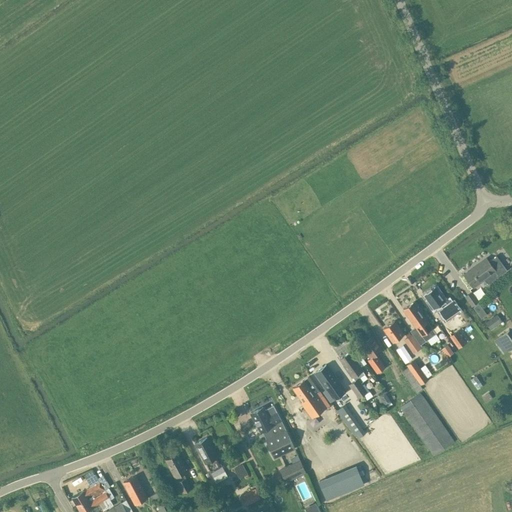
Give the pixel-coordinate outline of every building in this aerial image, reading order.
[(468,280),(473,287),(485,278),(488,283),(499,276),(507,270),(497,255),(488,262),(486,258),(478,264),(478,265),(466,274),(470,279),(468,280)] [(445,300),(435,287),(424,295),(434,308),(436,307),(445,319),(458,310),(449,297),(445,300)] [(479,301),(472,291),(464,296),(472,306),(479,301)] [(433,328),(414,302),(403,310),(419,332),(413,336),(421,346),(436,334),(433,329),(433,328)] [(502,321),(497,314),(485,322),(491,330),(502,321)] [(404,335),(394,321),(383,329),(393,342),(404,335)] [(475,346),(482,343),(475,328),(468,331),(475,346)] [(511,348),(511,332),(510,329),(494,341),(504,354),(511,348)] [(466,342),(457,330),(449,336),(458,348),(466,342)] [(385,367),(377,354),(382,350),(372,336),(361,344),(371,358),(368,360),(377,373),(385,367)] [(405,341),(413,352),(420,348),(411,336),(405,341)] [(486,344),(479,349),(489,361),(495,356),(486,344)] [(447,345),(442,349),(448,357),(453,353),(447,345)] [(364,375),(357,363),(349,353),(340,359),(354,380),(349,384),(358,398),(368,392),(361,383),(363,381),(360,377),(364,375)] [(397,353),(394,354),(401,364),(404,363),(397,353)] [(415,362),(408,366),(420,385),(427,380),(415,362)] [(345,392),(338,382),(326,364),(314,372),(326,389),(323,391),(331,402),(345,392)] [(408,366),(402,371),(417,393),(423,388),(420,385),(408,366)] [(476,375),(470,379),(477,388),(482,385),(476,375)] [(309,376),(292,388),(302,401),(300,403),(311,418),(330,405),(319,391),(309,376)] [(397,391),(391,395),(394,400),(400,396),(397,391)] [(383,392),(378,395),(384,403),(389,400),(383,392)] [(454,441),(420,392),(400,406),(434,455),(454,441)] [(489,392),(482,397),(486,403),(493,398),(489,392)] [(294,447),(281,421),(274,405),(264,410),(262,407),(251,413),(261,432),(267,428),(271,436),(266,439),(274,457),(294,447)] [(356,411),(366,425),(373,420),(364,406),(356,411)] [(340,415),(345,422),(349,419),(353,416),(348,409),(340,415)] [(349,419),(345,422),(354,435),(356,433),(358,432),(349,419)] [(219,464),(216,458),(217,457),(206,437),(194,444),(205,464),(206,464),(217,482),(228,476),(221,463),(219,464)] [(191,489),(183,473),(186,472),(177,454),(165,460),(183,493),(191,489)] [(300,459),(280,469),(286,482),(306,473),(300,459)] [(243,464),(234,468),(238,477),(247,473),(243,464)] [(355,465),(319,481),(327,500),(363,485),(355,465)] [(71,498),(76,506),(103,490),(109,486),(103,476),(97,479),(94,475),(86,480),(90,487),(71,498)] [(147,498),(135,475),(123,482),(135,504),(147,498)] [(260,498),(255,488),(241,495),(246,505),(260,498)] [(112,505),(103,490),(76,506),(79,511),(85,511),(98,504),(102,511),(112,505)] [(166,511),(157,492),(151,495),(156,505),(154,506),(157,511),(166,511)] [(127,511),(121,502),(106,511),(127,511)] [(320,511),(316,503),(305,508),(306,511),(320,511)]
